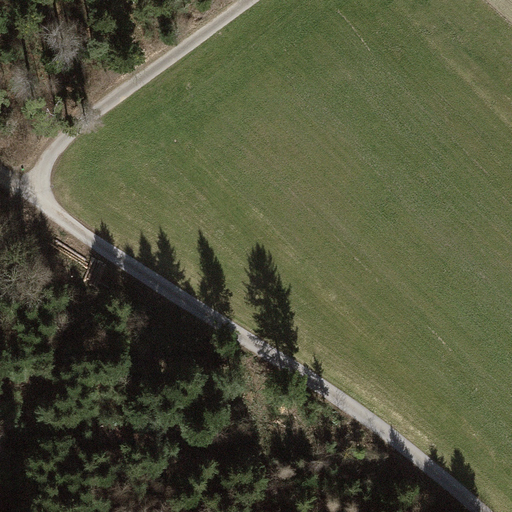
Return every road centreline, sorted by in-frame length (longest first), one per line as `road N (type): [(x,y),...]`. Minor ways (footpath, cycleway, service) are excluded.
road 1 (track): [(0,173),(363,416),(481,511)]
road 2 (track): [(249,0),(80,124),(26,192)]
